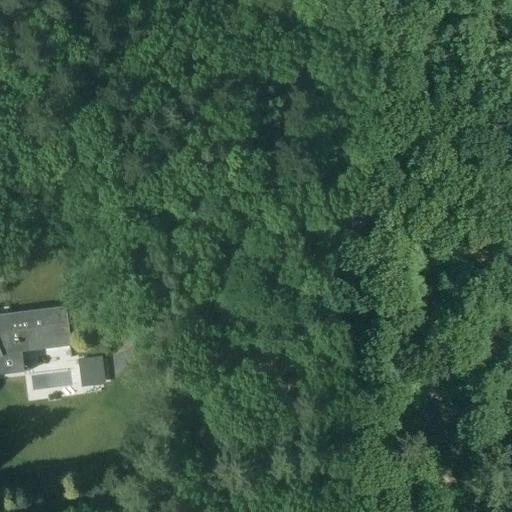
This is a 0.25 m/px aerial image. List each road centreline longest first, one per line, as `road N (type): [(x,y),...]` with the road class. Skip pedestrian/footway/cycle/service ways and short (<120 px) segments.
road 1 (track): [(0,394),(90,375),(160,333),(182,307),(270,6)]
road 2 (track): [(289,12),(193,357),(188,456),(198,511)]
road 3 (unclassified): [(511,81),(248,0)]
